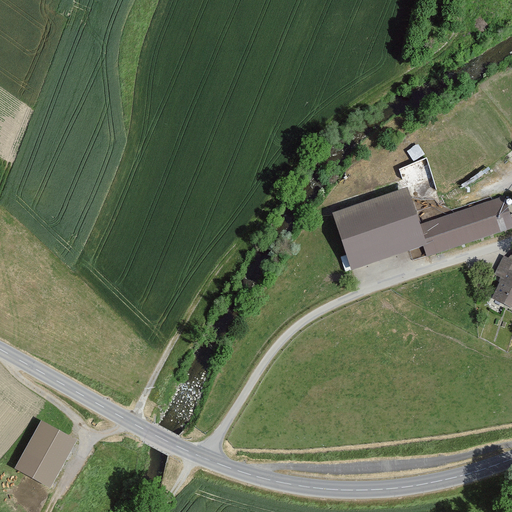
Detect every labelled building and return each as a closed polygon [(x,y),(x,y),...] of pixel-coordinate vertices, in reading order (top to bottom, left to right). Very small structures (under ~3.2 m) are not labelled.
[(408,147),(412,158),(424,153),(420,142),(408,147)] [(406,189),(330,215),(349,271),(425,245),(419,227),(406,189)] [(511,228),(503,200),(419,227),(425,245),(430,260),(511,234),(511,228)] [(511,259),(503,255),(494,274),(505,279),(496,299),(511,306),(511,259)] [(41,420),(14,468),(51,488),(78,440),(41,420)]
